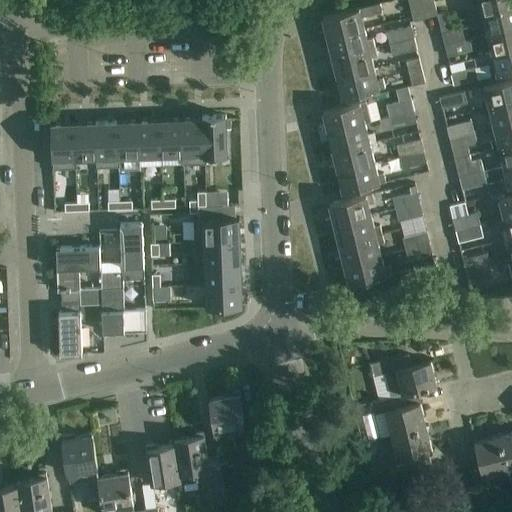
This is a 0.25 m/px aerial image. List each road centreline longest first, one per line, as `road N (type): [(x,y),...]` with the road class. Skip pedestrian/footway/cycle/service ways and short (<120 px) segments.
road 1 (residential): [(286,343),(271,223),(266,62),(273,33),(299,0)]
road 2 (residential): [(26,390),(286,343)]
road 3 (residential): [(21,256),(10,0)]
road 4 (residential): [(286,343),(358,332),(511,339)]
road 5 (residential): [(323,511),(286,343)]
road 6 (residential): [(26,390),(21,256)]
